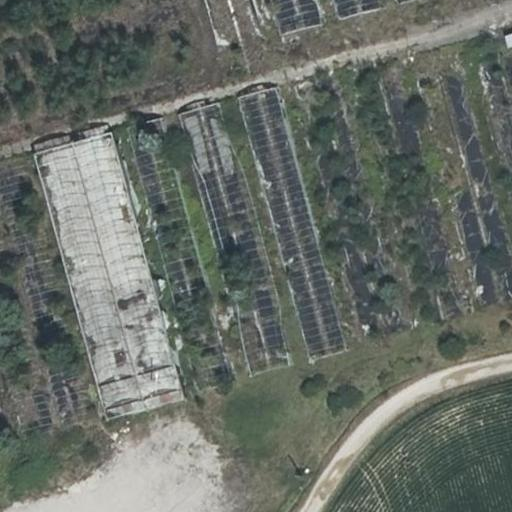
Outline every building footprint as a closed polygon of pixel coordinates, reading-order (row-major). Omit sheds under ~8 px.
[(203,0),(216,51),(254,41),(244,0),(203,0)] [(268,0),(275,33),(315,25),(309,0),(268,0)] [(505,46),(511,44),(511,29),(502,32),(505,46)] [(283,199),(300,196),(276,90),(243,97),(254,146),(270,143),(283,199)] [(109,131),(35,149),(100,420),(179,401),(155,300),(150,301),(109,131)]
